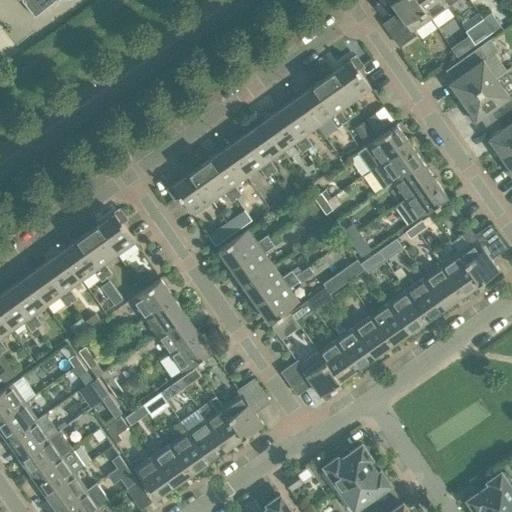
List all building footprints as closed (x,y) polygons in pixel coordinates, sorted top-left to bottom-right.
[(23,0),(35,14),(53,0),(23,0)] [(430,17),(418,0),(391,0),(399,11),(384,21),(400,43),(416,32),(413,28),(430,17)] [(445,0),(418,0),(430,17),(430,16),(448,4),(445,0)] [(483,17),(488,24),(492,31),(501,25),(491,12),(483,17)] [(492,31),(488,24),(479,30),(484,37),(492,31)] [(457,91),(462,99),(496,75),(506,68),(495,53),(499,50),(490,38),(457,61),(464,71),(446,83),(454,93),(457,91)] [(461,40),(451,47),(457,56),(467,49),(461,40)] [(357,68),(363,63),(356,53),(335,68),(356,97),(371,87),(357,68)] [(335,68),(314,83),(342,122),(347,118),(340,108),(356,97),(335,68)] [(490,107),(496,116),(511,105),(511,77),(506,68),(496,75),(462,99),(468,107),(465,109),(473,120),(490,107)] [(314,83),(297,95),(318,124),(329,116),(336,126),(342,122),(314,83)] [(297,95),(279,108),(300,137),(318,124),(297,95)] [(502,154),(511,146),(511,105),(496,116),(503,126),(485,138),(493,149),(497,147),(502,154)] [(279,108),(261,121),(282,150),(294,141),(301,151),(307,146),(300,137),(279,108)] [(369,119),(377,131),(392,120),(383,108),(369,119)] [(355,127),(363,139),(373,131),(365,120),(355,127)] [(282,150),(261,121),(244,133),(272,171),(277,168),(270,158),(282,150)] [(357,151),(370,169),(380,162),(409,142),(396,123),(357,151)] [(244,133),(227,145),(248,174),(259,166),(266,175),(272,171),(244,133)] [(313,142),(307,146),(310,151),(317,147),(313,142)] [(382,187),(393,180),(422,159),(409,142),(380,162),(370,169),(382,187)] [(227,145),(209,157),(237,196),(243,192),(237,182),(248,174),(227,145)] [(511,146),(502,154),(507,162),(504,164),(511,175),(511,174),(511,146)] [(230,201),(236,197),(242,206),(243,205),(237,196),(209,157),(189,172),(209,201),(224,191),(230,201)] [(422,159),(393,180),(405,197),(434,177),(422,159)] [(168,187),(175,197),(180,194),(193,213),(209,201),(189,172),(168,187)] [(405,197),(395,204),(408,223),(447,195),(434,177),(405,197)] [(314,197),(320,205),(327,200),(331,196),(325,188),(314,197)] [(320,205),(326,213),(332,208),(327,200),(320,205)] [(122,221),(127,217),(119,207),(97,223),(118,252),(135,240),(122,221)] [(306,215),(311,223),(322,216),(317,208),(306,215)] [(422,219),(414,225),(418,231),(426,225),(422,219)] [(79,236),(108,275),(112,272),(105,261),(118,252),(97,223),(79,236)] [(505,246),(489,223),(478,231),(473,224),(463,231),(471,241),(458,250),(479,279),(497,266),(490,256),(505,246)] [(410,237),(418,231),(414,225),(406,230),(410,237)] [(248,227),(218,248),(230,267),(270,239),(266,233),(257,240),(248,227)] [(329,239),(335,246),(344,240),(341,235),(337,237),(335,234),(329,239)] [(61,249),(82,278),(94,270),(101,280),(108,275),(79,236),(61,249)] [(243,284),(273,263),(265,251),(274,244),(270,239),(230,267),(243,284)] [(387,243),(378,249),(383,256),(392,251),(387,243)] [(44,261),(72,300),(77,297),(70,287),(82,278),(61,249),(44,261)] [(383,256),(378,249),(370,255),(375,262),(383,256)] [(440,263),(461,292),(479,279),(458,250),(440,263)] [(357,258),(340,270),(347,280),(364,268),(357,258)] [(25,274),(47,304),(59,295),(66,305),(72,300),(44,261),(25,274)] [(255,302),(295,275),(291,269),(282,275),(273,263),(243,284),(255,302)] [(423,275),(444,305),(461,292),(440,263),(423,275)] [(143,283),(151,277),(144,267),(135,273),(143,283)] [(347,280),(340,270),(323,283),(330,293),(347,280)] [(10,286),(38,325),(42,322),(35,312),(47,304),(25,274),(10,286)] [(268,320),(298,299),(289,287),(299,280),(295,275),(255,302),(268,320)] [(405,288),(426,317),(444,305),(423,275),(405,288)] [(173,295),(160,277),(131,297),(144,315),(173,295)] [(0,292),(0,311),(12,329),(25,320),(31,330),(38,325),(10,286),(0,292)] [(395,311),(408,330),(426,317),(405,288),(388,300),(395,311)] [(308,298),(313,305),(323,298),(318,291),(308,298)] [(144,315),(156,333),(185,312),(173,295),(144,315)] [(308,298),(290,310),(297,320),(315,307),(313,305),(308,298)] [(370,313),(391,342),(408,330),(395,311),(388,300),(370,313)] [(0,337),(12,329),(0,311),(0,347),(2,351),(7,347),(0,337)] [(156,333),(168,351),(198,330),(185,312),(156,333)] [(85,320),(90,326),(100,319),(95,313),(85,320)] [(353,325),(374,354),(391,342),(370,313),(353,325)] [(81,318),(71,325),(77,334),(88,327),(81,318)] [(336,337),(356,367),(374,354),(353,325),(336,337)] [(168,351),(181,369),(211,349),(198,330),(168,351)] [(318,350),(338,379),(356,367),(336,337),(318,350)] [(85,345),(79,350),(84,358),(90,353),(85,345)] [(300,363),(298,359),(282,370),(298,392),(313,382),(320,392),(338,379),(318,350),(300,363)] [(1,351),(0,352),(0,360),(6,369),(11,376),(17,372),(1,351)] [(74,353),(68,358),(73,365),(80,360),(74,353)] [(103,370),(90,353),(84,358),(96,375),(103,370)] [(86,370),(80,360),(73,365),(79,374),(86,370)] [(100,373),(113,391),(120,386),(107,368),(100,373)] [(186,373),(177,379),(182,385),(191,379),(186,373)] [(109,393),(97,376),(88,382),(100,399),(109,393)] [(222,405),(243,434),(261,421),(254,410),(268,400),(252,377),(238,387),(234,382),(215,395),(222,405)] [(177,379),(167,386),(171,393),(182,385),(177,379)] [(0,416),(24,400),(11,382),(0,389),(0,416)] [(119,399),(126,394),(120,386),(113,391),(119,399)] [(154,413),(168,404),(159,391),(142,404),(147,411),(150,408),(154,413)] [(109,393),(100,399),(113,417),(122,411),(109,393)] [(216,409),(204,417),(225,447),(243,434),(222,405),(215,395),(209,399),(216,409)] [(0,416),(0,427),(7,438),(36,417),(26,402),(24,400),(0,416)] [(142,404),(131,411),(136,419),(147,411),(142,404)] [(47,409),(36,417),(7,438),(20,456),(60,428),(47,409)] [(104,426),(115,442),(121,438),(118,433),(128,426),(120,415),(104,426)] [(204,417),(186,430),(207,459),(225,447),(204,417)] [(60,428),(20,456),(32,473),(74,444),(62,427),(60,428)] [(99,427),(93,432),(99,440),(105,435),(99,427)] [(186,430),(169,442),(190,472),(207,459),(186,430)] [(169,442),(152,454),(172,484),(190,472),(169,442)] [(335,489),(336,490),(372,464),(368,457),(371,455),(361,442),(339,457),(337,454),(324,464),(339,486),(335,489)] [(45,491),(81,465),(86,461),(74,444),(32,473),(45,491)] [(117,466),(124,461),(118,454),(111,459),(117,466)] [(133,467),(140,477),(154,497),(172,484),(152,454),(133,467)] [(123,475),(130,471),(124,461),(117,466),(123,475)] [(372,464),(336,490),(350,510),(389,482),(380,469),(377,471),(372,464)] [(282,477),(290,488),(301,480),(294,469),(282,477)] [(45,491),(57,508),(86,488),(85,486),(74,470),(45,491)] [(479,509),(480,511),(487,511),(511,495),(511,487),(500,470),(487,479),(489,482),(466,497),(476,511),(479,509)] [(111,497),(99,480),(86,488),(57,508),(59,511),(89,511),(99,506),(111,497)] [(151,500),(137,480),(127,487),(141,507),(151,500)] [(261,509),(262,511),(292,511),(279,492),(265,501),(267,504),(261,509)] [(511,511),(511,495),(487,511),(511,511)] [(409,511),(402,501),(386,511),(409,511)]
